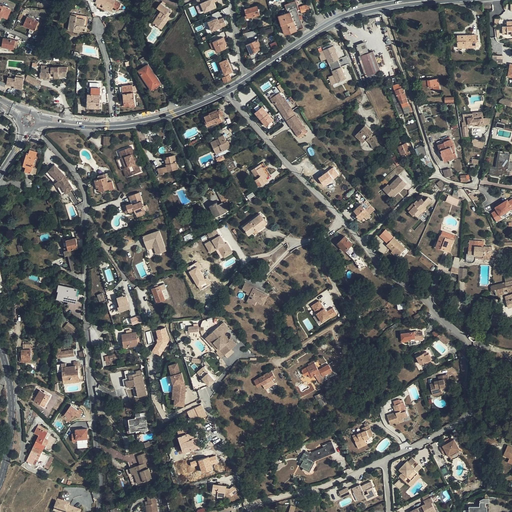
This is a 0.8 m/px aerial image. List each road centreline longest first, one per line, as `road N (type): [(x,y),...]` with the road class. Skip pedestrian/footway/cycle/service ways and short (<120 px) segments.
road 1 (residential): [(98,511),(85,208)]
road 2 (residential): [(342,221),(457,332),(469,411)]
road 3 (secondary): [(247,78),(354,13),(433,0)]
road 4 (track): [(381,6),(437,176)]
road 5 (residential): [(224,90),(342,221)]
road 6 (residential): [(308,239),(344,312),(276,363)]
road 7 (residential): [(384,460),(252,505)]
road 8 (tertiary): [(0,348),(11,399),(0,480)]
